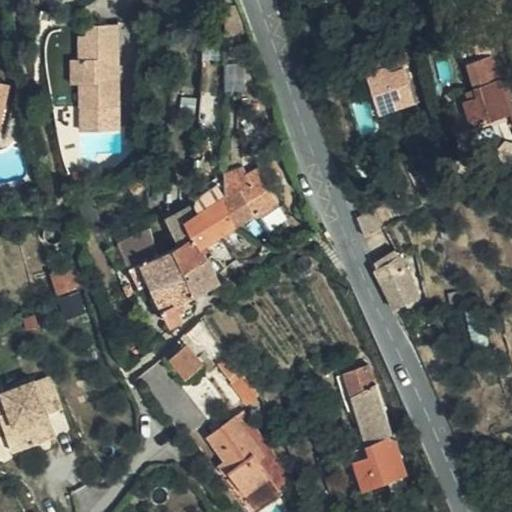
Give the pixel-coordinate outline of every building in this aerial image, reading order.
[(125,26),(92,26),(92,39),(84,39),(84,61),(75,62),(75,86),(86,86),(86,106),(125,106),(125,26)] [(359,97),(393,86),(379,41),(345,52),(359,97)] [(459,120),(496,108),(475,44),(448,53),(460,90),(450,93),(459,120)] [(0,142),(11,84),(0,80),(0,142)] [(125,130),(125,106),(86,106),(86,130),(125,130)] [(209,182),(222,208),(243,196),(246,201),(269,190),(256,161),(218,178),(209,182)] [(178,197),(172,199),(184,226),(222,208),(209,182),(178,197)] [(145,241),(155,264),(193,245),(184,226),(172,199),(155,205),(166,232),(145,241)] [(391,208),(399,227),(411,223),(403,205),(391,208)] [(367,214),(375,235),(399,227),(391,208),(367,214)] [(127,216),(96,232),(103,249),(114,243),(129,276),(155,264),(145,241),(132,214),(127,216)] [(28,250),(32,261),(50,249),(48,242),(28,250)] [(118,268),(123,279),(129,276),(114,243),(103,249),(113,272),(118,268)] [(165,284),(202,265),(193,245),(155,264),(165,284)] [(50,249),(32,261),(43,293),(60,286),(50,249)] [(406,252),(380,263),(383,270),(409,260),(406,252)] [(409,260),(383,270),(390,289),(391,290),(418,277),(409,260)] [(418,277),(391,290),(396,302),(424,292),(418,277)] [(140,298),(143,309),(144,309),(167,300),(165,284),(140,297),(140,298)] [(162,328),(149,336),(157,345),(169,338),(162,328)] [(337,334),(314,343),(317,353),(342,346),(337,334)] [(207,392),(218,383),(194,345),(183,352),(207,392)] [(342,346),(317,353),(340,417),(341,418),(355,459),(379,451),(342,346)] [(31,378),(45,413),(64,405),(50,371),(31,378)] [(55,435),(45,413),(31,378),(0,390),(0,392),(4,403),(24,448),(55,435)] [(162,416),(182,403),(171,382),(150,396),(162,416)] [(233,432),(210,400),(181,421),(220,475),(244,458),(228,437),(233,432)] [(0,428),(10,452),(24,448),(4,403),(0,403),(0,428)] [(355,459),(341,418),(319,426),(333,467),(355,459)]
